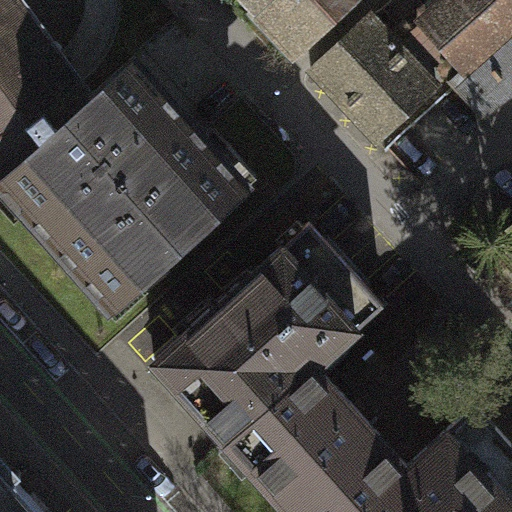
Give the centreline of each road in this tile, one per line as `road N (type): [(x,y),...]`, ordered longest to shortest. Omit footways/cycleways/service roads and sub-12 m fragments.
road 1 (residential): [(511,343),(276,85)]
road 2 (residential): [(0,353),(135,511)]
road 3 (residential): [(372,0),(276,85)]
